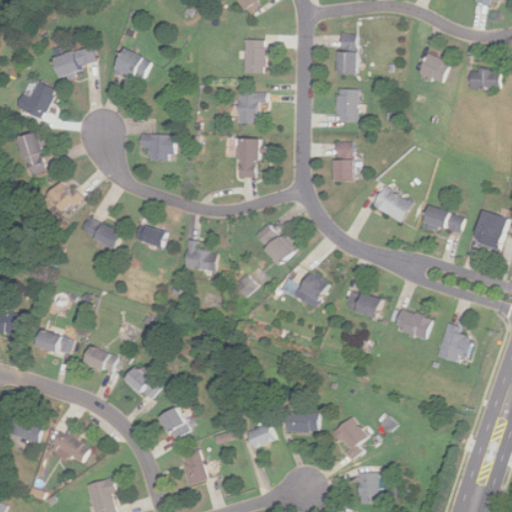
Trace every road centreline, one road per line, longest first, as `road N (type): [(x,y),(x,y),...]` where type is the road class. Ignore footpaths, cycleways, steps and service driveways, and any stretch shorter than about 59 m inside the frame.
road 1 (residential): [(304,0),(304,169),(319,215),(374,254),(511,298)]
road 2 (residential): [(103,131),(123,180),(195,208),(245,208),(307,188)]
road 3 (residential): [(0,371),(116,417),(145,457),(162,511)]
road 4 (residential): [(308,15),(398,7),(461,33),(511,34)]
road 5 (primary): [(471,511),(511,397)]
